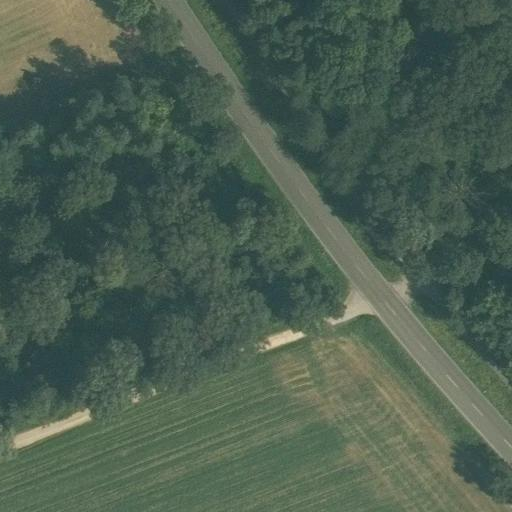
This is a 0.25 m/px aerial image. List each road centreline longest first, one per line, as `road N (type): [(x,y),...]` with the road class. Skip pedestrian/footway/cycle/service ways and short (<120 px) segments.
road 1 (tertiary): [(167,0),(377,296),(511,452)]
road 2 (track): [(0,446),(377,296)]
